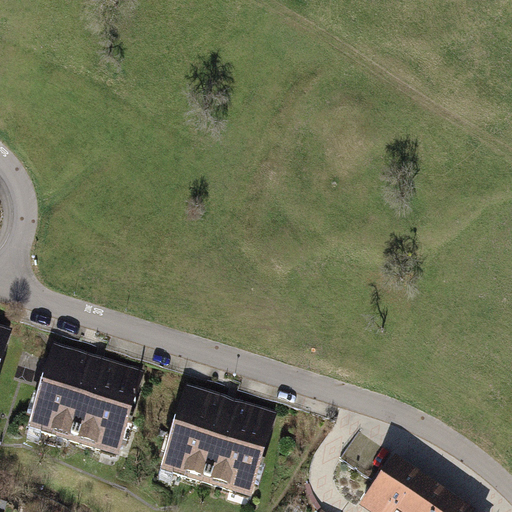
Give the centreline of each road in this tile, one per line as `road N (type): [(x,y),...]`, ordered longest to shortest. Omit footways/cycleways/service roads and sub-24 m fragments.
road 1 (residential): [(2,284),(412,418),(477,458),(511,491)]
road 2 (residential): [(2,284),(23,198),(0,159)]
